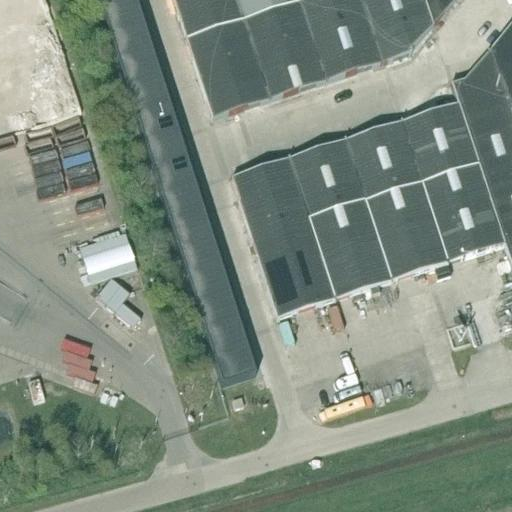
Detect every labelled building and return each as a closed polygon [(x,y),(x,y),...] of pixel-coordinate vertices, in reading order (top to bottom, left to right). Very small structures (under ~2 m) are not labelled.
[(134,0),(118,0),(99,6),(108,33),(142,22),(134,0)] [(243,25),(235,0),(171,0),(186,44),(243,25)] [(297,0),(235,0),(243,25),(299,7),(299,6),(297,0)] [(359,0),(316,0),(299,6),(299,7),(326,89),(382,70),(359,0)] [(422,0),(359,0),(382,70),(411,61),(410,58),(410,57),(432,32),(433,33),(434,32),(433,31),(422,0)] [(422,0),(433,31),(460,0),(422,0)] [(299,7),(243,25),(256,65),(270,107),(326,89),(299,7)] [(142,22),(108,33),(116,61),(151,49),(142,22)] [(243,25),(186,44),(199,83),(256,65),(243,25)] [(511,31),(491,55),(511,117),(511,31)] [(151,49),(116,61),(125,88),(160,76),(151,49)] [(464,86),(452,90),(458,110),(478,171),(484,190),(511,181),(511,117),(491,55),(464,86)] [(256,65),(199,83),(213,126),(270,107),(256,65)] [(160,76),(125,88),(134,115),(168,104),(160,76)] [(168,104),(134,115),(143,142),(177,131),(168,104)] [(458,110),(402,128),(422,189),(478,171),(458,110)] [(402,128),(345,147),(365,207),(365,208),(422,189),(402,128)] [(177,131),(143,142),(152,169),(186,158),(177,131)] [(345,147),(289,165),(309,225),(365,207),(345,147)] [(186,158),(152,169),(161,196),(195,185),(186,158)] [(289,165),(232,184),(251,244),(309,225),(289,165)] [(478,171),(422,189),(448,270),(504,251),(484,190),(478,171)] [(511,181),(484,190),(504,251),(505,251),(511,272),(511,181)] [(195,185),(161,196),(170,223),(204,212),(195,185)] [(422,189),(365,208),(392,288),(448,270),(422,189)] [(365,208),(365,207),(309,225),(322,266),(335,306),(392,288),(365,208)] [(204,212),(170,223),(178,250),(213,239),(204,212)] [(322,266),(309,225),(251,244),(265,284),(322,266)] [(120,237),(74,252),(86,287),(131,272),(120,237)] [(213,239),(178,250),(187,277),(221,266),(213,239)] [(221,266),(187,277),(196,304),(230,293),(221,266)] [(335,306),(322,266),(265,284),(278,325),(335,306)] [(122,309),(129,300),(111,285),(96,303),(133,333),(140,324),(122,309)] [(230,293),(196,304),(205,331),(239,320),(230,293)] [(239,320),(205,331),(214,358),(248,347),(239,320)] [(248,347),(214,358),(223,386),(257,375),(248,347)]
